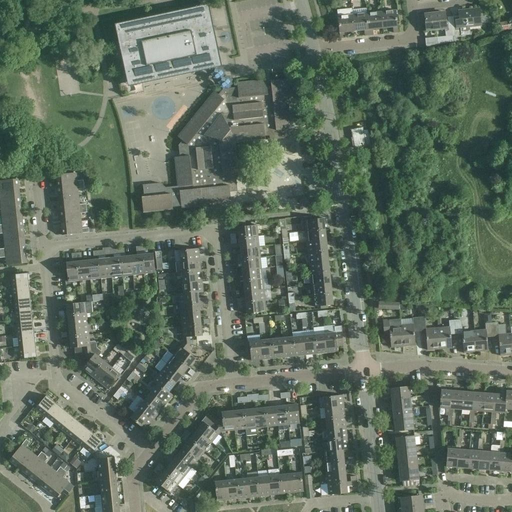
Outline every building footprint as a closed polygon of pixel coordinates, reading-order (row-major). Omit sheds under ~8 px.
[(208,4),(115,24),(127,87),(222,67),(208,4)] [(338,17),(341,39),(345,38),(345,33),(354,32),(353,15),(352,15),(352,9),(337,10),(338,17)] [(366,9),(352,10),(352,15),(353,15),(354,32),(365,30),(365,36),(369,36),(367,14),(366,9)] [(453,41),(453,43),(456,42),(455,36),(470,35),(469,27),(481,26),(479,9),(458,11),(459,16),(450,17),(453,41)] [(393,27),(394,33),(398,33),(396,11),(381,12),(383,28),(393,27)] [(367,14),(369,36),(373,35),(373,29),(383,28),(381,12),(367,14)] [(447,42),(453,41),(450,17),(445,18),(445,13),(425,15),(427,31),(445,29),(447,42)] [(426,47),(438,45),(437,37),(425,39),(426,47)] [(267,80),(237,83),(238,88),(223,89),(218,96),(213,93),(178,137),(183,141),(181,143),(182,157),(175,158),(178,187),(166,189),(161,184),(143,186),(144,196),(142,196),(144,213),(173,210),(173,208),(182,207),(182,209),(203,207),(202,204),(231,201),(230,193),(238,192),(237,178),(233,178),(233,174),(238,173),(235,148),(235,145),(237,142),(266,139),(265,137),(270,136),(270,141),(290,138),(289,129),(291,129),(289,109),(288,100),(291,100),(289,79),(271,81),(271,86),(267,87),(267,80)] [(362,126),(350,128),(354,147),(366,145),(362,126)] [(56,175),(57,188),(84,185),(83,181),(77,181),(76,173),(56,175)] [(0,193),(20,191),(18,179),(0,181),(0,193)] [(57,188),(59,200),(79,197),(78,189),(84,189),(84,185),(57,188)] [(0,201),(0,205),(21,203),(20,191),(0,193),(0,200),(0,201)] [(59,200),(60,211),(86,209),(86,204),(80,205),(79,197),(59,200)] [(0,209),(1,210),(2,217),(22,215),(21,203),(0,205),(0,209)] [(60,211),(61,223),(81,221),(80,213),(87,213),(86,209),(60,211)] [(2,217),(3,225),(0,225),(0,229),(23,227),(22,215),(2,217)] [(307,232),(326,230),(324,218),(316,219),(308,220),(305,220),(307,232)] [(282,229),(282,234),(287,234),(287,229),(286,229),(285,219),(279,220),(279,224),(280,228),(280,229),(282,229)] [(61,223),(62,236),(89,233),(89,228),(82,229),(81,221),(61,223)] [(239,238),(258,236),(257,225),(238,227),(239,238)] [(0,233),(4,234),(4,241),(25,239),(23,227),(0,229),(0,233)] [(308,243),(327,241),(326,230),(307,232),(308,243)] [(258,236),(239,238),(240,249),(259,247),(258,236)] [(0,249),(0,253),(26,251),(25,239),(4,241),(5,249),(0,249)] [(309,253),(328,251),(327,241),(308,243),(309,253)] [(232,256),(233,261),(260,258),(259,247),(240,249),(241,255),(232,256)] [(98,251),(98,257),(109,255),(108,248),(103,249),(103,250),(98,251)] [(176,262),(199,259),(198,248),(174,251),(176,262)] [(0,258),(6,257),(7,265),(27,263),(26,251),(0,253),(0,258)] [(310,264),(329,262),(328,251),(309,253),(310,264)] [(142,255),(144,274),(155,273),(153,254),(142,255)] [(131,256),(133,275),(144,274),(142,255),(131,256)] [(120,257),(122,276),(133,275),(131,256),(120,257)] [(109,258),(111,277),(122,276),(120,257),(109,258)] [(99,260),(101,279),(111,277),(109,258),(99,260)] [(260,258),(233,261),(233,266),(242,265),(242,271),(261,269),(265,268),(267,268),(266,258),(264,258),(260,258)] [(200,270),(199,259),(176,262),(177,272),(182,272),(200,270)] [(88,261),(90,280),(101,279),(99,260),(88,261)] [(77,262),(79,281),(90,280),(88,261),(77,262)] [(79,281),(77,262),(66,263),(68,282),(79,281)] [(311,275),(330,273),(329,262),(310,264),(311,275)] [(261,269),(242,271),(243,277),(243,282),(263,280),(261,269)] [(182,272),(183,283),(202,281),(200,270),(182,272)] [(12,275),(13,287),(29,285),(28,273),(12,275)] [(312,285),(331,283),(330,273),(311,275),(312,285)] [(263,280),(243,282),(245,292),(264,290),(263,280)] [(184,293),(184,294),(198,292),(198,293),(203,292),(202,281),(183,283),(184,293)] [(313,296),(332,294),(331,283),(312,285),(313,296)] [(13,287),(14,299),(31,297),(29,285),(13,287)] [(242,299),(243,303),(265,301),(264,290),(245,292),(245,298),(242,299)] [(179,294),(180,305),(199,303),(198,293),(198,292),(184,294),(184,293),(179,294)] [(332,294),(313,296),(315,307),(334,305),(332,294)] [(14,299),(15,311),(32,309),(31,297),(14,299)] [(265,301),(243,303),(244,308),(246,308),(247,314),(266,312),(265,301)] [(91,302),(67,304),(68,311),(59,312),(59,317),(64,316),(68,316),(87,314),(87,313),(92,313),(91,302)] [(395,303),(374,302),(375,310),(378,310),(378,309),(399,310),(399,303),(395,303)] [(199,303),(180,305),(181,316),(200,314),(199,303)] [(15,311),(17,323),(33,321),(32,309),(15,311)] [(69,326),(88,324),(87,314),(68,316),(69,326)] [(182,327),(201,325),(200,314),(181,316),(182,327)] [(401,325),(403,346),(415,345),(414,332),(420,331),(419,317),(412,318),(413,324),(401,325)] [(425,331),(427,350),(439,349),(438,328),(426,329),(425,317),(419,317),(420,331),(425,331)] [(390,334),(391,347),(403,346),(401,325),(401,319),(383,320),(384,334),(390,334)] [(438,328),(439,349),(452,348),(450,335),(456,334),(455,320),(449,321),(449,327),(438,328)] [(462,334),(464,353),(476,352),(474,331),(462,332),(461,320),(455,320),(456,334),(462,334)] [(17,323),(18,335),(34,333),(33,321),(17,323)] [(498,336),(500,356),(511,354),(511,352),(510,334),(506,334),(505,325),(498,325),(497,322),(491,323),(493,337),(498,336)] [(474,331),(476,352),(488,351),(487,337),(493,337),(491,323),(485,323),(486,330),(474,331)] [(88,324),(69,326),(71,337),(89,335),(88,324)] [(184,343),(190,344),(190,338),(203,336),(201,325),(182,327),(184,343)] [(325,334),(326,353),(338,352),(337,346),(344,346),(341,326),(334,327),(334,325),(324,326),(325,334)] [(309,331),(303,332),(305,355),(315,354),(314,335),(309,336),(309,331)] [(305,355),(303,332),(291,333),(292,337),(294,356),(305,355)] [(18,335),(19,347),(36,345),(34,333),(18,335)] [(314,335),(315,354),(326,353),(325,334),(314,335)] [(89,335),(71,337),(72,348),(79,347),(80,357),(91,352),(97,348),(97,343),(95,341),(90,342),(89,335)] [(282,338),(284,357),(294,356),(292,337),(282,338)] [(271,340),(273,358),(284,357),(282,338),(271,340)] [(260,341),(262,359),(273,358),(271,340),(260,341)] [(262,359),(260,341),(249,342),(251,361),(262,359)] [(174,355),(189,367),(196,359),(186,350),(190,344),(184,343),(174,355)] [(20,359),(37,358),(36,345),(19,347),(20,359)] [(91,352),(80,357),(87,364),(83,369),(92,375),(104,361),(99,357),(101,353),(101,351),(97,348),(91,352)] [(126,351),(122,355),(131,362),(134,357),(126,351)] [(167,364),(182,376),(189,367),(174,355),(167,364)] [(101,382),(112,368),(104,361),(92,375),(101,382)] [(160,372),(175,384),(182,376),(167,364),(160,372)] [(121,375),(112,368),(101,382),(109,389),(121,375)] [(160,372),(153,381),(157,384),(168,393),(168,392),(169,392),(172,388),(179,394),(182,390),(177,386),(175,384),(160,372)] [(151,393),(166,404),(173,395),(169,392),(168,392),(168,393),(157,384),(151,393)] [(391,388),(392,399),(410,397),(409,386),(391,388)] [(446,414),(448,415),(453,415),(453,409),(451,409),(452,391),(441,390),(440,408),(446,408),(446,414)] [(453,409),(461,410),(463,392),(452,391),(451,409),(453,409)] [(496,412),(504,413),(506,391),(506,395),(495,394),(494,412),(496,412)] [(470,416),(474,417),(475,411),(474,411),(472,410),(474,392),(463,392),(461,410),(470,410),(470,416)] [(474,411),(475,411),(483,411),(484,393),(474,392),(472,410),(474,411)] [(144,401),(159,413),(166,404),(151,393),(144,401)] [(491,418),(495,418),(496,412),(494,412),(495,394),(484,393),(483,411),(492,412),(491,418)] [(36,409),(45,416),(56,403),(46,395),(36,409)] [(325,408),(344,406),(343,395),(324,397),(325,408)] [(138,396),(131,404),(137,409),(152,421),(159,413),(144,401),(138,396)] [(392,399),(393,410),(411,408),(410,397),(392,399)] [(45,416),(55,424),(65,411),(56,403),(45,416)] [(131,404),(128,408),(135,413),(130,418),(145,430),(152,421),(137,409),(131,404)] [(286,406),(288,424),(300,423),(298,404),(286,406)] [(275,407),(278,426),(288,424),(286,406),(275,407)] [(344,406),(325,408),(326,418),(345,416),(344,406)] [(265,408),(267,427),(278,426),(275,407),(265,408)] [(254,409),(256,428),(267,427),(265,408),(254,409)] [(393,410),(394,420),(412,419),(411,408),(393,410)] [(257,435),(256,428),(254,409),(243,410),(245,429),(246,429),(246,436),(257,435)] [(233,411),(235,430),(245,429),(243,410),(233,411)] [(55,424),(64,431),(75,418),(65,411),(55,424)] [(216,424),(221,432),(221,431),(235,430),(233,411),(221,412),(223,423),(216,424)] [(327,429),(346,427),(345,416),(326,418),(327,429)] [(64,431),(73,439),(84,426),(75,418),(64,431)] [(395,432),(413,430),(412,419),(394,420),(395,432)] [(197,431),(212,443),(221,432),(216,424),(212,429),(204,422),(197,431)] [(73,439),(83,446),(93,433),(84,426),(73,439)] [(328,440),(348,438),(346,427),(327,429),(328,440)] [(190,439),(205,451),(212,443),(197,431),(190,439)] [(84,447),(80,452),(87,458),(91,453),(92,454),(103,441),(93,433),(83,446),(84,447)] [(396,438),(397,449),(415,447),(414,436),(396,438)] [(324,451),(349,448),(348,438),(328,440),(329,450),(324,451)] [(184,447),(198,459),(205,451),(190,439),(184,447)] [(9,460),(19,468),(32,452),(26,447),(29,442),(26,440),(22,444),(9,460)] [(457,467),(468,468),(469,450),(461,450),(461,444),(457,443),(456,449),(459,450),(457,467)] [(52,450),(60,456),(64,451),(63,451),(64,450),(57,444),(52,450)] [(479,469),(489,470),(491,452),(482,451),(483,445),(478,445),(478,451),(480,451),(479,469)] [(499,453),(500,447),(491,446),(491,452),(489,470),(500,471),(502,453),(499,453)] [(177,456),(192,468),(198,459),(184,447),(177,456)] [(397,449),(398,459),(416,457),(415,447),(397,449)] [(511,472),(511,468),(511,454),(511,453),(504,453),(504,447),(500,447),(499,453),(502,453),(500,471),(511,472)] [(324,451),(325,462),(344,460),(343,450),(349,449),(349,448),(324,451)] [(446,466),(457,467),(459,450),(456,449),(447,448),(446,466)] [(468,468),(479,469),(480,451),(478,451),(469,450),(468,468)] [(19,468),(28,476),(45,455),(42,452),(38,457),(32,452),(19,468)] [(75,467),(82,458),(76,454),(69,463),(75,467)] [(28,476),(38,483),(51,467),(44,462),(48,457),(45,455),(28,476)] [(170,464),(185,476),(192,468),(177,456),(170,464)] [(99,458),(100,471),(117,469),(116,457),(99,458)] [(398,459),(399,470),(418,468),(416,457),(398,459)] [(326,472),(345,470),(344,460),(325,462),(326,472)] [(163,473),(178,485),(185,476),(170,464),(163,473)] [(38,483),(47,491),(64,470),(60,467),(56,472),(51,467),(38,483)] [(417,468),(399,470),(400,481),(402,481),(403,486),(419,485),(419,479),(418,468),(417,468)] [(100,471),(101,483),(118,481),(117,469),(100,471)] [(47,491),(57,498),(62,491),(67,495),(74,487),(69,483),(69,482),(63,477),(67,473),(64,470),(47,491)] [(327,483),(346,481),(345,470),(326,472),(327,483)] [(160,477),(156,482),(171,494),(178,485),(163,473),(161,471),(158,475),(160,477)] [(290,474),(292,492),(304,491),(302,472),(290,474)] [(280,475),(281,494),(292,492),(290,474),(280,475)] [(269,476),(271,495),(281,494),(280,475),(269,476)] [(258,477),(260,496),(271,495),(269,476),(258,477)] [(247,478),(249,497),(260,496),(258,477),(247,478)] [(236,479),(238,498),(249,497),(247,478),(236,479)] [(226,480),(228,499),(238,498),(236,479),(226,480)] [(217,497),(217,500),(228,499),(226,480),(215,482),(215,483),(211,483),(208,487),(209,495),(213,498),(217,497)] [(327,483),(329,495),(348,493),(347,487),(351,486),(357,486),(356,480),(350,481),(351,482),(346,482),(346,481),(327,483)] [(101,483),(102,495),(119,493),(118,481),(101,483)] [(305,485),(307,499),(314,498),(312,485),(305,485)] [(102,495),(103,507),(120,505),(119,493),(102,495)] [(195,499),(195,502),(202,501),(201,500),(203,497),(199,493),(195,499)] [(421,511),(419,495),(400,497),(401,511),(421,511)]
